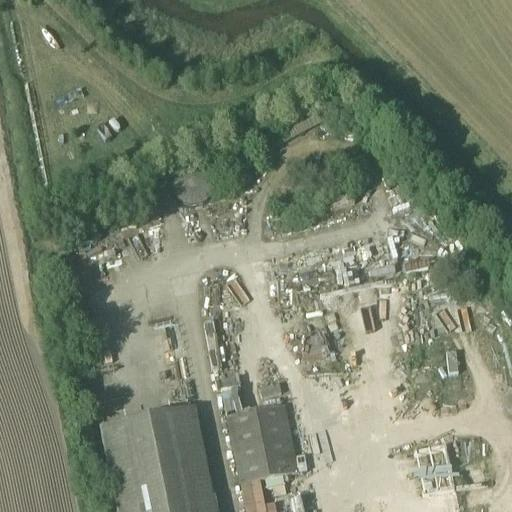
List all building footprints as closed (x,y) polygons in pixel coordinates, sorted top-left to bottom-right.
[(238,126),(249,147),(258,142),(247,121),(238,126)] [(213,188),(213,187),(213,186),(213,185),(213,184),(213,183),(212,183),(212,182),(212,181),(212,180),(211,179),(211,178),(210,178),(210,177),(210,176),(209,176),(209,175),(208,175),(208,174),(207,173),(206,172),(205,171),(204,171),(204,170),(203,170),(202,169),(201,169),(200,168),(199,168),(198,168),(198,167),(197,167),(196,167),(195,167),(194,167),(193,167),(192,167),(191,167),(190,167),(189,167),(188,167),(187,167),(186,167),(186,168),(185,168),(184,168),(183,169),(182,169),(181,170),(180,170),(180,171),(179,171),(178,172),(178,173),(177,173),(176,174),(176,175),(175,175),(175,176),(174,176),(174,177),(174,178),(173,178),(173,179),(173,180),(172,180),(172,181),(172,182),(172,183),(171,183),(171,184),(171,185),(171,186),(171,187),(171,188),(171,189),(171,190),(171,191),(171,192),(172,192),(172,193),(172,194),(172,195),(173,196),(173,197),(174,198),(174,199),(175,200),(175,201),(176,201),(176,202),(177,202),(177,203),(178,203),(178,204),(179,204),(179,205),(180,205),(181,205),(181,206),(182,206),(183,206),(183,207),(184,207),(185,207),(185,208),(186,208),(187,208),(188,208),(189,208),(189,209),(190,209),(191,209),(192,209),(193,209),(194,209),(195,209),(195,208),(196,208),(197,208),(198,208),(199,208),(199,207),(200,207),(201,207),(202,206),(203,206),(203,205),(204,205),(205,205),(205,204),(206,204),(206,203),(207,203),(207,202),(208,202),(208,201),(209,200),(209,199),(210,199),(210,198),(211,198),(211,197),(211,196),(212,196),(212,195),(212,194),(212,193),(213,192),(213,191),(213,190),(213,189),(213,188)] [(302,339),(303,359),(327,357),(326,338),(302,339)] [(278,393),(263,394),(265,409),(280,407),(278,393)] [(226,420),(240,487),(297,475),(283,408),(226,420)] [(99,430),(115,511),(215,511),(195,411),(99,430)] [(408,456),(419,500),(457,491),(446,446),(408,456)]
